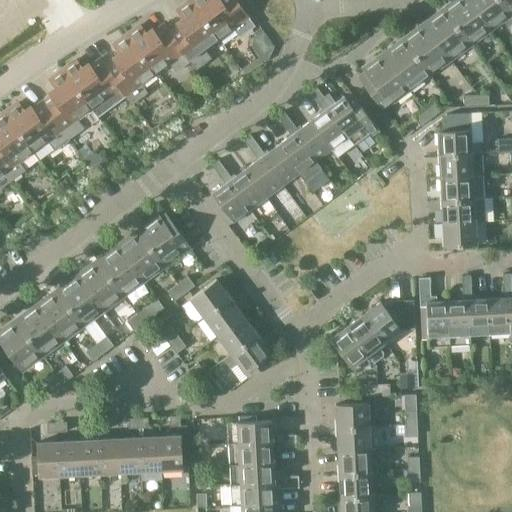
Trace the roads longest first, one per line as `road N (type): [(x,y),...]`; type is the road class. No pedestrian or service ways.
road 1 (residential): [(21,511),(18,420),(39,403),(233,401),(305,347)]
road 2 (residential): [(173,168),(266,98),(316,9)]
road 3 (residential): [(0,288),(173,168)]
road 4 (residential): [(295,330),(173,168)]
road 5 (residential): [(0,94),(136,0)]
road 6 (residential): [(314,511),(305,347)]
road 7 (residential): [(295,330),(390,261),(413,261)]
road 8 (residential): [(413,261),(412,156),(399,142)]
